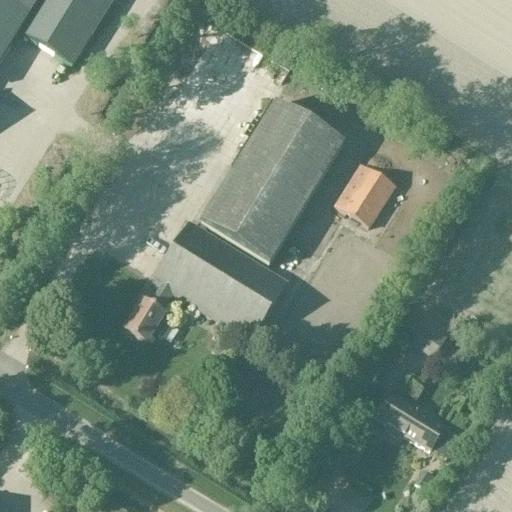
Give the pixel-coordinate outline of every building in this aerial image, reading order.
[(114,0),(0,0),(0,63),(15,39),(69,72),(114,0)] [(250,347),(286,288),(204,237),(207,232),(269,270),(343,150),(275,108),(201,228),(202,229),(199,234),(190,228),(153,288),(157,290),(147,308),(143,305),(123,336),(146,350),(154,337),(162,343),(174,324),(162,317),(172,299),(250,347)] [(368,235),(394,192),(358,170),(331,212),(368,235)] [(65,232),(70,223),(65,220),(60,228),(65,232)] [(412,317),(397,341),(431,362),(446,338),(412,317)] [(402,381),(375,425),(389,434),(387,438),(398,445),(401,446),(404,442),(427,457),(429,454),(443,462),(443,463),(444,464),(445,462),(455,446),(440,437),(441,435),(414,419),(398,409),(404,399),(409,402),(412,397),(416,400),(422,392),(421,391),(422,389),(404,377),(402,381)]
